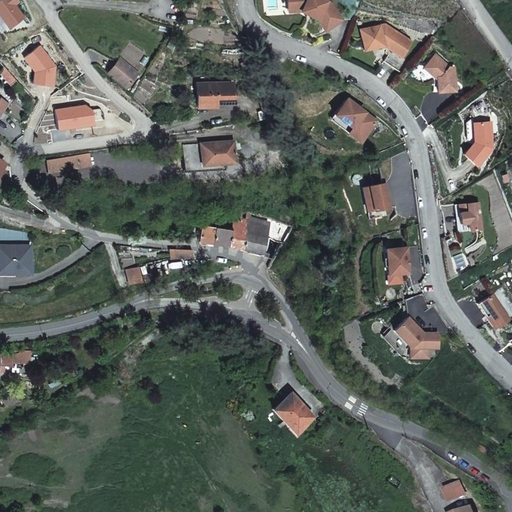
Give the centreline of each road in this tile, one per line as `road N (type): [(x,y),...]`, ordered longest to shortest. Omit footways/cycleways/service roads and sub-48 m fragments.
road 1 (residential): [(511,383),(481,352),(436,280),(414,132),(396,105),(374,85),(251,25),(245,0)]
road 2 (residential): [(56,226),(22,191),(18,152),(129,139),(146,127),(105,87),(41,0)]
road 3 (tertiary): [(305,357),(335,391),(511,489)]
road 4 (residential): [(259,279),(256,264),(203,247),(56,226)]
road 5 (track): [(0,434),(135,342),(167,306)]
road 6 (tertiary): [(259,279),(197,283),(126,307)]
road 7 (tertiary): [(0,335),(126,307)]
